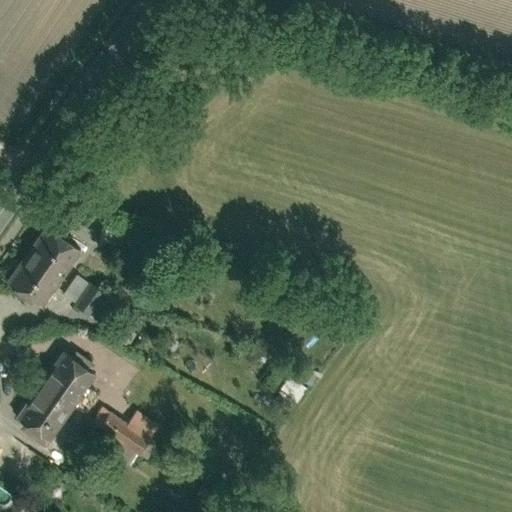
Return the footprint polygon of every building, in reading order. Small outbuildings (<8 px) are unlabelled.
[(125,152),(93,130),(61,176),(93,198),(125,152)] [(47,219),(0,282),(0,285),(37,313),(85,248),(47,219)] [(141,260),(150,233),(106,220),(98,246),(141,260)] [(110,298),(84,279),(64,307),(90,326),(110,298)] [(107,375),(60,342),(10,415),(57,448),(107,375)] [(290,394),(306,377),(296,369),(281,386),(290,394)] [(155,439),(111,410),(95,434),(139,463),(155,439)] [(23,446),(3,475),(28,492),(48,464),(23,446)]
